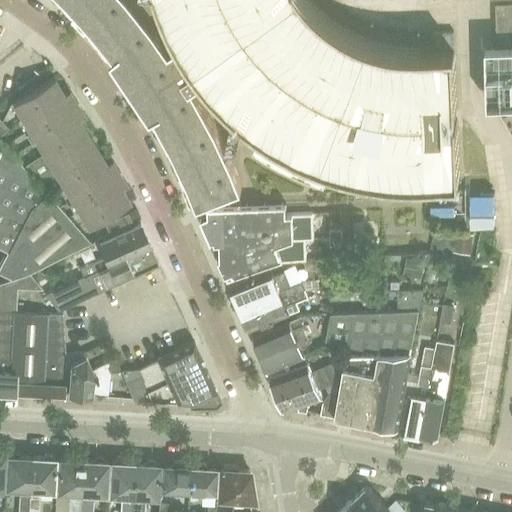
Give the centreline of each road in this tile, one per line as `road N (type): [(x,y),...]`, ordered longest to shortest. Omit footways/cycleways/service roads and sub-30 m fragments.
road 1 (residential): [(5,0),(72,53),(118,115),(274,440)]
road 2 (residential): [(274,440),(0,419)]
road 3 (residential): [(511,483),(274,440)]
